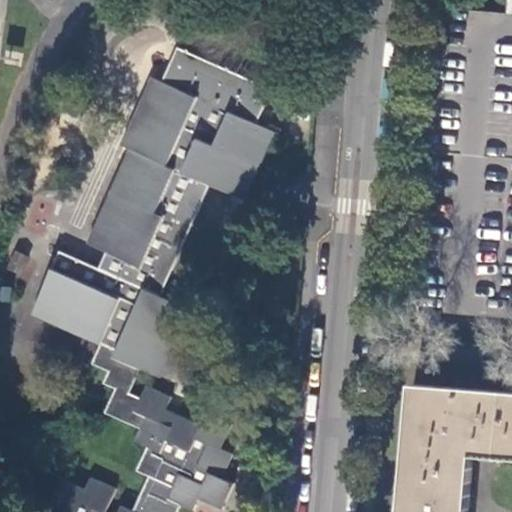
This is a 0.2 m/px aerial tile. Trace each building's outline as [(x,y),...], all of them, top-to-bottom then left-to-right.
[(511,13),(444,8),(417,319),(511,327),(511,13)] [(34,310),(101,343),(116,349),(113,356),(140,368),(156,376),(187,305),(161,294),(196,215),(186,212),(201,178),(211,182),(245,197),(274,130),(259,123),(273,89),(179,47),(163,80),(156,77),(126,145),(132,148),(91,243),(106,250),(99,267),(62,250),(34,310)] [(196,215),(211,182),(201,178),(186,212),(196,215)] [(92,363),(95,364),(109,370),(105,382),(117,387),(106,412),(142,428),(147,416),(136,410),(141,398),(129,393),(140,368),(113,356),(116,349),(101,343),(92,363)] [(511,391),(413,383),(402,511),(468,511),(470,500),(474,453),(493,455),(511,456),(511,391)] [(147,416),(142,428),(137,440),(149,445),(139,470),(150,475),(134,510),(122,504),(119,511),(106,511),(107,511),(117,488),(92,477),(87,488),(62,477),(51,503),(62,508),(60,511),(178,511),(182,504),(194,509),(200,498),(225,508),(236,482),(225,477),(235,454),(222,448),(233,424),(207,413),(202,424),(168,409),(173,396),(147,385),(141,398),(136,410),(147,416)]
